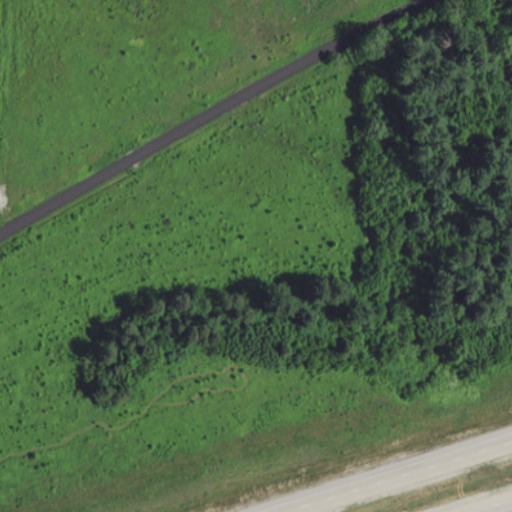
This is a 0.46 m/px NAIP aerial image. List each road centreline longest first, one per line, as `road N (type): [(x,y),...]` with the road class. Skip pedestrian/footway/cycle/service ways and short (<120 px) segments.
road 1 (tertiary): [(0,233),(383,21),(439,0)]
road 2 (motorway): [(511,435),(260,511)]
